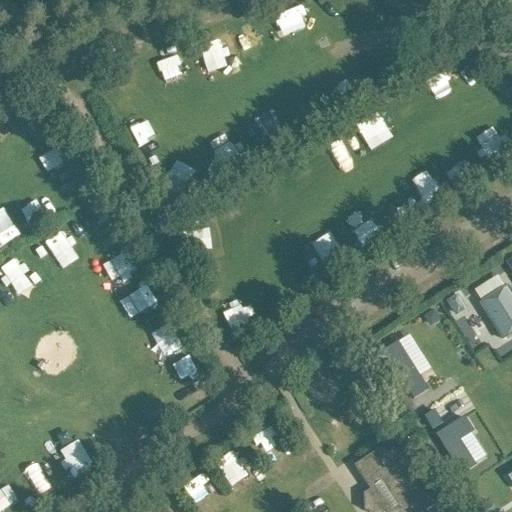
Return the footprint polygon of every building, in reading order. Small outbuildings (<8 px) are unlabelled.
[(235,33),(243,56),(259,50),(250,27),(235,33)] [(426,82),(440,104),(466,88),(452,66),(426,82)] [(492,126),(473,138),(490,165),(509,154),(492,126)] [(219,171),(238,161),(223,130),(204,140),(219,171)] [(169,165),(164,184),(185,190),(190,171),(169,165)] [(369,211),(349,218),(358,244),(378,237),(369,211)] [(0,220),(0,247),(19,238),(8,217),(0,220)] [(45,242),(63,270),(80,259),(61,231),(45,242)] [(32,289),(27,256),(0,260),(4,283),(14,282),(15,292),(32,289)] [(288,292),(309,285),(301,264),(280,272),(288,292)] [(501,339),(511,332),(511,293),(499,273),(470,291),(501,339)] [(231,333),(257,321),(248,301),(222,313),(231,333)] [(150,361),(179,344),(169,327),(140,343),(150,361)] [(371,490),(364,494),(364,510),(367,511),(426,511),(432,507),(395,449),(388,453),(384,447),(355,466),(371,490)] [(46,498),(64,486),(48,462),(30,474),(46,498)] [(0,511),(13,511),(29,505),(20,486),(0,495),(0,511)] [(158,511),(178,511),(168,493),(153,501),(158,511)]
